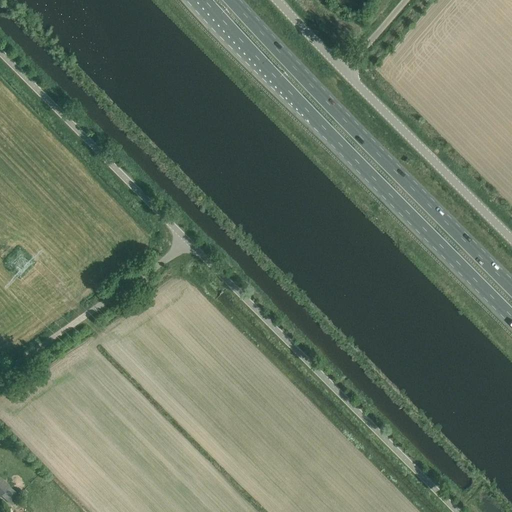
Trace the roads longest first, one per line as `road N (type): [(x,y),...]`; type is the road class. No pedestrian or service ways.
road 1 (trunk): [(204,0),(511,317)]
road 2 (trunk): [(511,286),(234,0)]
road 3 (unclassified): [(188,240),(458,511)]
road 4 (unclassified): [(0,51),(188,240)]
road 5 (unclassified): [(511,237),(344,67)]
road 6 (unclassified): [(0,374),(188,240)]
